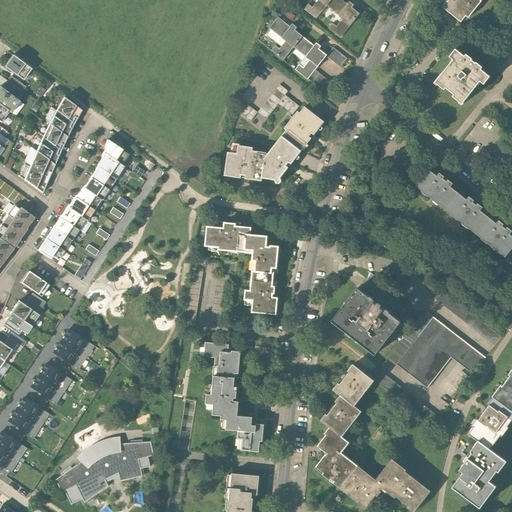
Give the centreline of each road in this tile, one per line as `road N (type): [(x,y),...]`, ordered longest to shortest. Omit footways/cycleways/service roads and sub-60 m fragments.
road 1 (unclassified): [(284,511),(297,326),(320,212),(364,83)]
road 2 (residential): [(0,284),(27,248),(92,112)]
road 3 (residential): [(364,83),(511,201)]
